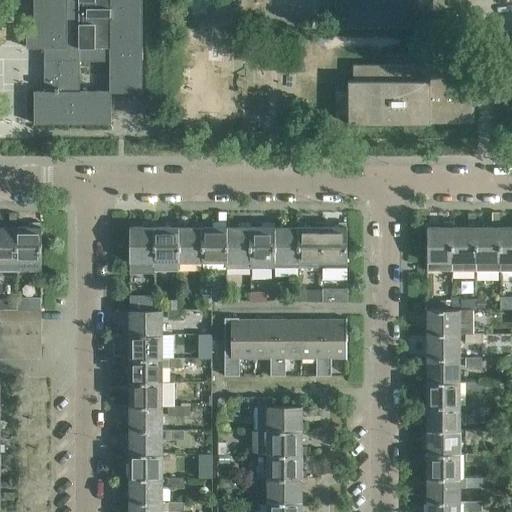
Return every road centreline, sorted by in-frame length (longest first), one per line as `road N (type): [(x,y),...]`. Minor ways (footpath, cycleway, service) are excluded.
road 1 (residential): [(382,511),(385,180)]
road 2 (residential): [(87,511),(89,181)]
road 3 (residential): [(385,180),(89,181)]
road 4 (residential): [(511,183),(385,180)]
